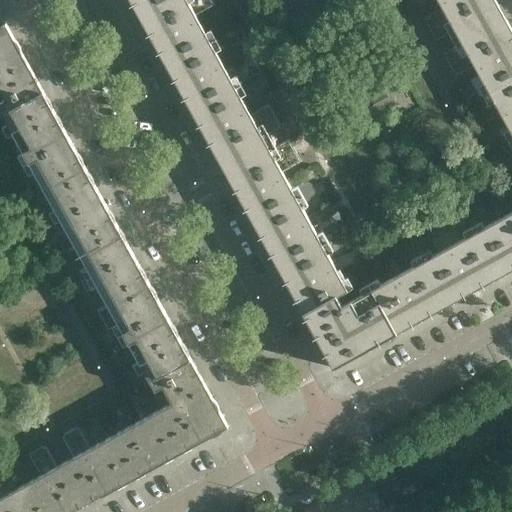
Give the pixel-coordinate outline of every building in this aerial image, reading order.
[(71,5),(68,0),(53,0),(59,11),(71,5)] [(170,0),(128,0),(139,17),(170,0)] [(209,41),(200,24),(195,16),(214,5),(211,0),(170,0),(139,17),(165,65),(209,41)] [(511,76),(511,31),(502,14),(494,0),(436,0),(441,8),(422,19),(435,41),(454,31),(458,37),(461,44),(442,54),(455,77),(473,66),(487,91),(511,76)] [(0,80),(28,65),(6,24),(0,26),(0,80)] [(236,89),(225,69),(209,41),(165,65),(192,113),(236,89)] [(55,113),(38,82),(33,84),(30,78),(34,76),(28,65),(0,80),(0,92),(4,100),(0,102),(0,110),(14,136),(55,113)] [(511,76),(487,91),(511,136),(511,76)] [(301,162),(288,139),(269,150),(266,144),(262,137),(281,127),(269,104),(250,114),(236,89),(192,113),(222,169),(251,221),(295,197),(282,172),(301,162)] [(86,169),(55,113),(14,136),(33,171),(23,177),(34,197),(45,192),(86,169)] [(148,282),(122,235),(86,169),(45,192),(65,228),(54,234),(64,251),(69,253),(76,249),(81,258),(86,266),(79,270),(77,275),(86,292),(97,287),(107,304),(148,282)] [(321,244),(312,226),(295,197),(251,221),(277,268),(321,244)] [(511,269),(511,211),(478,231),(502,275),(511,269)] [(473,291),(502,275),(478,231),(448,248),(367,292),(392,336),(473,291)] [(347,290),(336,271),(321,244),(277,268),(303,315),(336,297),(347,290)] [(178,337),(148,282),(107,304),(96,310),(107,331),(118,325),(137,360),(178,337)] [(392,336),(367,292),(341,306),(336,297),(303,315),(333,368),(392,336)] [(191,371),(196,368),(178,337),(137,360),(154,391),(162,387),(171,403),(205,384),(199,375),(195,377),(191,371)] [(205,384),(171,403),(157,411),(180,453),(228,427),(205,384)] [(180,453),(157,411),(110,437),(133,479),(180,453)] [(133,479),(110,437),(90,448),(78,426),(76,427),(64,433),(62,439),(73,458),(65,462),(57,467),(47,448),(41,446),(28,454),(40,476),(19,487),(32,511),(74,511),(86,504),(101,495),(102,496),(133,479)] [(0,511),(32,511),(19,487),(0,498),(0,511)]
